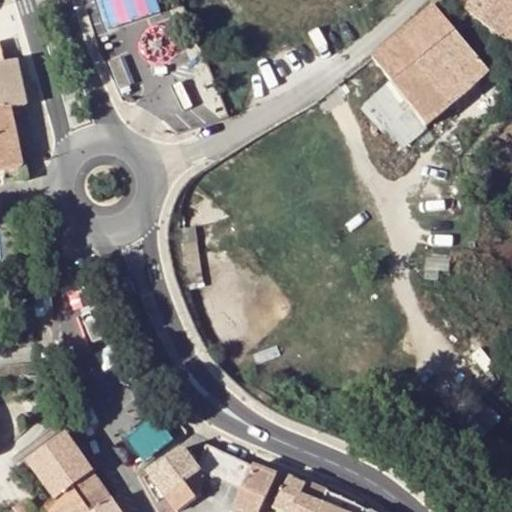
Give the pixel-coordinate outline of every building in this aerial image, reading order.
[(511,0),(441,0),(439,3),(452,13),(489,45),(498,35),(511,44),(511,0)] [(489,72),(434,7),(389,46),(373,58),(391,81),(414,110),(426,126),(433,121),(471,89),(489,72)] [(0,171),(20,168),(21,167),(11,108),(25,106),(15,63),(4,65),(0,44),(0,171)] [(414,110),(391,81),(369,100),(370,110),(388,130),(414,110)] [(433,121),(426,126),(420,131),(425,137),(438,127),(433,121)] [(27,461),(55,500),(60,497),(91,473),(65,436),(68,433),(61,422),(15,454),(22,465),(27,461)] [(197,467),(243,488),(253,465),(208,445),(205,444),(197,467)] [(164,497),(183,483),(199,471),(182,449),(148,474),(164,497)] [(259,511),(277,474),(253,465),(243,488),(233,509),(241,511),(259,511)] [(183,483),(195,499),(201,495),(203,476),(199,471),(183,483)] [(95,511),(110,502),(91,473),(60,497),(55,500),(45,507),(48,511),(95,511)] [(287,476),(286,480),(304,487),(306,484),(287,476)] [(313,501),(318,489),(306,484),(304,487),(286,480),(271,507),(283,511),(289,511),(299,495),(313,501)] [(177,511),(195,499),(183,483),(164,497),(176,511),(177,511)] [(317,511),(328,492),(318,489),(313,501),(299,495),(289,511),(317,511)] [(366,511),(328,492),(317,511),(366,511)] [(117,511),(110,502),(95,511),(117,511)]
